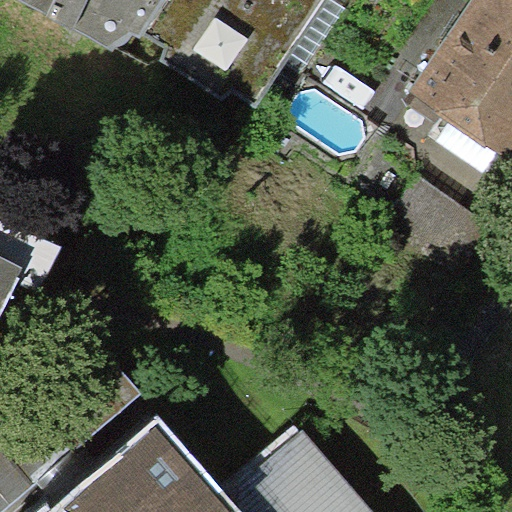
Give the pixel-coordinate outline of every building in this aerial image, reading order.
[(19,0),(46,13),(44,16),(115,50),(133,34),(140,37),(141,34),(164,0),(19,0)] [(164,0),(141,34),(164,49),(157,60),(224,104),(231,93),(256,109),(288,60),(327,0),(164,0)] [(344,7),(332,0),(327,0),(288,60),(303,69),(344,7)] [(511,161),(511,0),(470,0),(409,92),(415,96),(408,106),(435,124),(441,114),(511,161)] [(493,226),(417,174),(385,220),(460,272),(493,226)] [(0,316),(19,283),(38,292),(63,248),(0,222),(0,316)] [(0,511),(2,511),(140,394),(86,329),(0,401),(0,511)] [(241,511),(227,495),(163,420),(53,511),(241,511)] [(373,511),(301,429),(227,495),(241,511),(373,511)]
